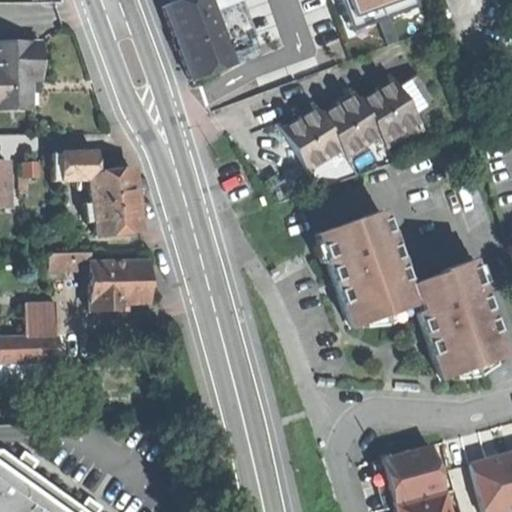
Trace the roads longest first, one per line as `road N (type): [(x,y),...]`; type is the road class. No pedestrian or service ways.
road 1 (secondary): [(266,511),(194,241)]
road 2 (residential): [(341,434),(311,395),(255,263),(220,242),(194,241)]
road 3 (secondary): [(194,241),(109,0)]
road 4 (residential): [(341,434),(363,413),(480,414),(511,405)]
